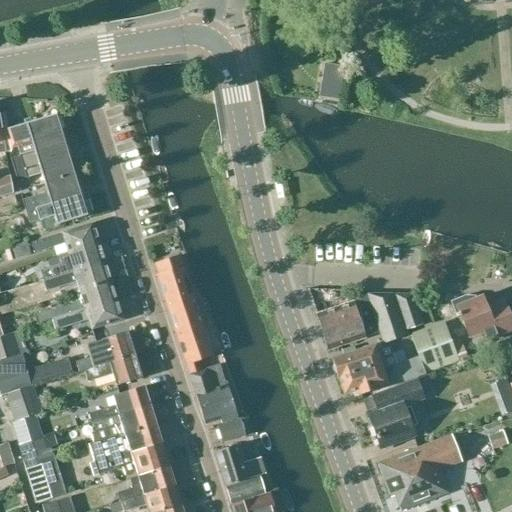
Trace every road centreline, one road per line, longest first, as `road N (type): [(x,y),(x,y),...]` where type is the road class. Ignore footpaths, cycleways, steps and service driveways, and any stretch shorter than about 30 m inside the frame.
road 1 (tertiary): [(361,511),(273,277),(231,67),(221,47),(200,35)]
road 2 (unclassified): [(219,511),(74,56)]
road 3 (tertiary): [(74,56),(200,35)]
